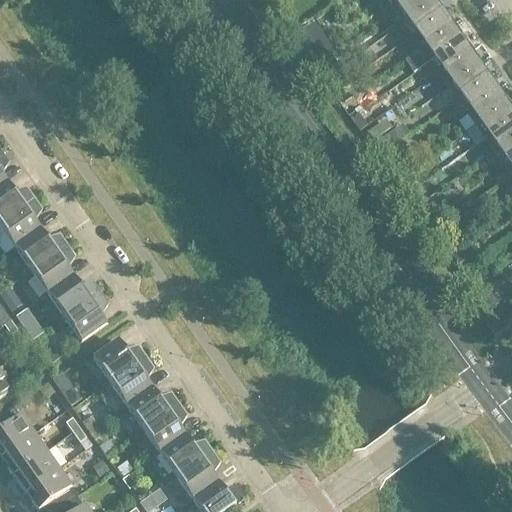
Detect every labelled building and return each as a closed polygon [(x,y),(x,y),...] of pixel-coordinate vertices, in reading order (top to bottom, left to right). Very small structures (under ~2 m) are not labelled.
[(385,0),(395,14),(399,11),(398,10),(412,0),(385,0)] [(436,2),(434,0),(412,0),(398,10),(399,11),(407,23),(436,3),(436,2)] [(436,2),(436,3),(407,23),(416,35),(445,15),(436,2)] [(454,28),(445,15),(416,35),(425,48),(454,28)] [(297,38),(295,40),(315,68),(334,55),(314,27),(297,38)] [(463,41),(454,28),(425,48),(434,61),(463,41)] [(472,53),(463,41),(434,61),(443,74),(472,53)] [(481,66),(472,53),(443,74),(452,86),(481,66)] [(333,58),(321,66),(328,77),(340,69),(333,58)] [(490,79),(481,66),(452,86),(461,99),(490,79)] [(499,92),(490,79),(461,99),(470,112),(499,92)] [(508,105),(499,92),(470,112),(479,125),(508,105)] [(511,121),(511,110),(508,105),(479,125),(488,138),(511,121)] [(368,126),(363,118),(355,124),(361,132),(368,126)] [(511,140),(511,121),(488,138),(497,151),(511,140)] [(395,132),(375,146),(382,155),(402,141),(395,132)] [(511,159),(511,140),(497,151),(506,163),(511,159)] [(0,176),(8,165),(1,154),(0,153),(0,189),(5,185),(0,177),(0,176)] [(410,162),(399,169),(405,178),(415,170),(410,162)] [(11,193),(5,185),(0,189),(0,224),(34,201),(26,189),(11,193)] [(42,212),(34,201),(0,224),(0,230),(14,250),(38,232),(33,224),(42,212)] [(438,211),(433,203),(419,213),(424,220),(438,211)] [(44,240),(38,232),(14,250),(30,273),(67,248),(59,236),(44,240)] [(75,259),(67,248),(30,273),(47,297),(72,280),(66,272),(75,259)] [(77,287),(72,280),(47,297),(63,321),(100,295),(92,283),(77,287)] [(0,298),(4,304),(14,298),(8,289),(0,295),(0,298)] [(108,306),(100,295),(63,321),(80,345),(105,327),(99,319),(108,306)] [(10,323),(3,313),(0,315),(0,323),(3,328),(10,323)] [(15,321),(22,332),(32,325),(24,315),(15,321)] [(17,333),(10,323),(3,328),(10,337),(17,333)] [(123,352),(117,343),(92,361),(109,385),(145,359),(137,348),(123,352)] [(59,360),(53,351),(42,359),(48,367),(59,360)] [(153,371),(145,359),(109,385),(125,409),(150,391),(145,383),(153,371)] [(54,379),(52,380),(58,387),(59,387),(67,381),(61,373),(54,379)] [(0,401),(11,393),(0,377),(0,401)] [(47,385),(39,391),(45,399),(53,393),(47,385)] [(156,399),(150,391),(125,409),(142,432),(179,406),(171,395),(156,399)] [(187,418),(179,406),(142,432),(159,456),(183,438),(178,430),(187,418)] [(0,459),(32,437),(13,409),(0,418),(0,459)] [(99,426),(93,418),(83,425),(89,433),(99,426)] [(78,431),(71,421),(65,425),(72,435),(78,431)] [(85,440),(78,431),(72,435),(79,445),(85,440)] [(45,454),(32,437),(0,459),(0,460),(12,477),(45,454)] [(189,446),(183,438),(159,456),(175,479),(212,453),(204,442),(189,446)] [(115,448),(110,440),(100,447),(106,455),(115,448)] [(220,465),(212,453),(175,479),(192,503),(217,485),(211,477),(220,465)] [(57,472),(45,454),(12,477),(24,495),(57,472)] [(101,461),(93,467),(100,477),(108,471),(102,462),(101,461)] [(125,465),(116,471),(122,479),(131,473),(125,465)] [(58,511),(76,499),(57,472),(24,495),(36,511),(39,511),(46,507),(48,511),(58,511)] [(128,478),(122,482),(129,491),(135,487),(128,478)] [(222,493),(217,485),(192,503),(198,511),(229,511),(245,501),(237,489),(222,493)] [(85,511),(76,499),(58,511),(85,511)] [(139,506),(143,511),(151,511),(156,509),(149,499),(139,506)]
